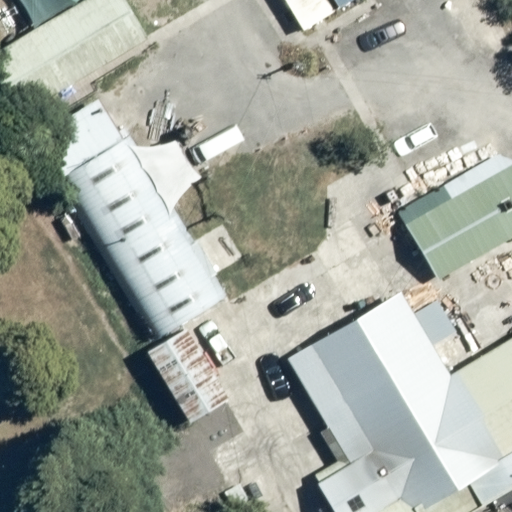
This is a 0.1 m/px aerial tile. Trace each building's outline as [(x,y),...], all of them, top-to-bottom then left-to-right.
[(142,39),(119,0),(76,0),(0,45),(0,94),(12,116),(142,39)] [(275,0),(294,30),(344,0),(275,0)] [(182,276),(88,116),(23,154),(117,314),(182,276)] [(511,233),(511,156),(394,220),(427,280),(511,233)] [(277,455),(310,511),(406,511),(503,454),(511,469),(511,289),(411,350),(362,268),(247,337),(307,437),(277,455)] [(228,399),(186,326),(142,351),(184,424),(228,399)] [(235,427),(206,445),(229,481),(258,463),(235,427)]
